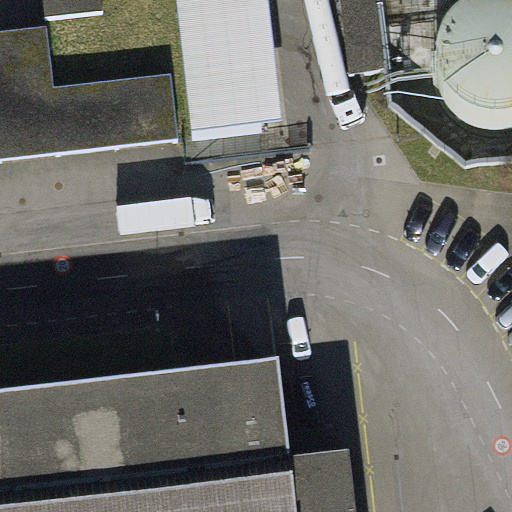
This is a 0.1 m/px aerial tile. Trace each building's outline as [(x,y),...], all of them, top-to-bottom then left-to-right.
[(108,0),(51,0),(53,15),(110,11),(108,0)] [(280,2),(188,10),(204,171),(295,163),(280,2)] [(48,46),(0,51),(0,187),(183,168),(177,104),(56,117),(48,46)] [(511,180),(511,55),(468,74),(450,119),(450,120),(469,163),(511,180)] [(0,511),(313,511),(305,436),(295,350),(0,383),(0,511)]
